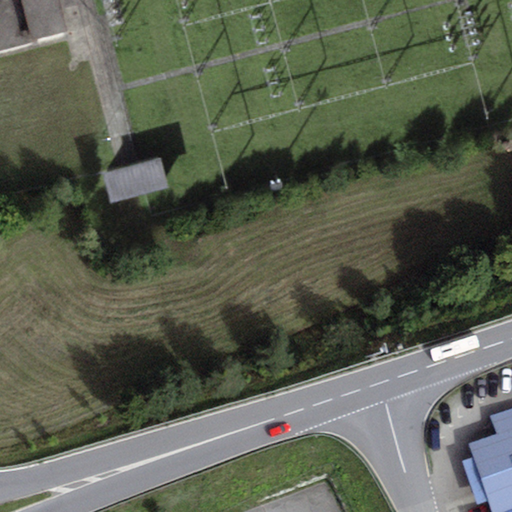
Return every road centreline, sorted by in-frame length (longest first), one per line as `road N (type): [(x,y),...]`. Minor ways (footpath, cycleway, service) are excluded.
road 1 (tertiary): [(382,386),(18,511)]
road 2 (tertiary): [(511,342),(382,386)]
road 3 (unclassified): [(382,386),(424,511)]
